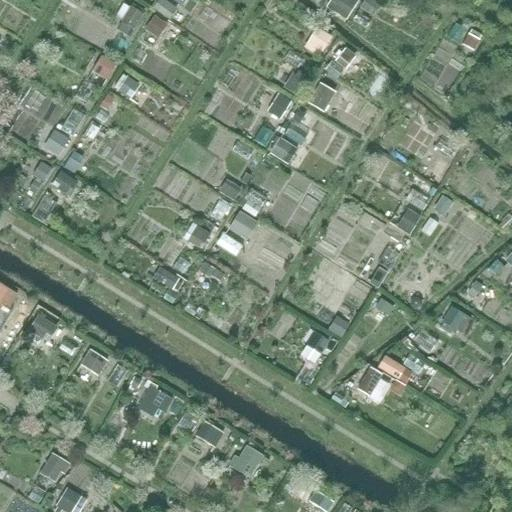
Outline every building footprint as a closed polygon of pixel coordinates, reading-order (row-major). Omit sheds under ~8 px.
[(133,0),(125,0),(121,14),(140,19),(145,3),(133,0)] [(178,12),(185,0),(159,0),(159,2),(178,12)] [(331,0),(352,14),(362,0),(331,0)] [(379,0),(364,0),(355,14),(370,24),(384,3),(379,0)] [(157,8),(146,30),(163,38),(174,16),(157,8)] [(108,49),(96,62),(110,75),(122,61),(108,49)] [(298,66),(289,81),(303,90),(312,75),(298,66)] [(78,89),(88,96),(98,82),(88,75),(78,89)] [(328,77),(314,95),(331,108),(345,90),(328,77)] [(106,98),(122,107),(128,96),(112,88),(106,98)] [(286,129),(275,149),(295,160),(317,120),(296,109),(302,98),(283,88),(272,107),(287,115),(281,126),(286,129)] [(48,146),(69,153),(87,107),(76,103),(67,126),(57,123),(48,146)] [(89,130),(102,135),(107,120),(95,116),(89,130)] [(69,160),(79,167),(87,156),(77,148),(69,160)] [(445,176),(454,156),(444,151),(435,171),(445,176)] [(36,169),(49,176),(57,161),(44,154),(36,169)] [(51,216),(66,189),(73,193),(83,176),(63,164),(37,208),(51,216)] [(230,177),(225,187),(240,196),(246,185),(230,177)] [(257,183),(248,204),(262,211),(272,189),(257,183)] [(447,188),(437,204),(449,211),(458,195),(447,188)] [(224,192),(215,207),(227,213),(235,198),(224,192)] [(403,221),(415,229),(426,211),(414,204),(403,221)] [(244,205),(234,227),(228,224),(218,245),(245,257),(264,214),(244,205)] [(209,243),(218,227),(200,217),(190,233),(209,243)] [(498,312),(511,292),(511,252),(502,267),(492,260),(470,293),(498,312)] [(392,282),(396,264),(383,261),(379,279),(392,282)] [(9,309),(18,293),(0,282),(0,308),(2,305),(9,309)] [(447,321),(469,331),(479,312),(457,301),(447,321)] [(387,309),(375,302),(369,312),(381,320),(387,309)] [(71,327),(58,347),(73,356),(86,337),(71,327)] [(80,369),(103,382),(91,404),(105,411),(131,363),(95,343),(80,369)] [(389,350),(382,364),(406,374),(410,364),(429,372),(435,359),(413,349),(409,358),(389,350)] [(209,415),(200,432),(224,445),(233,429),(209,415)] [(246,436),(234,461),(258,473),(270,448),(246,436)] [(63,478),(74,455),(55,446),(45,469),(63,478)] [(46,496),(50,484),(37,480),(33,492),(46,496)] [(60,502),(76,511),(83,511),(93,495),(71,482),(60,502)]
